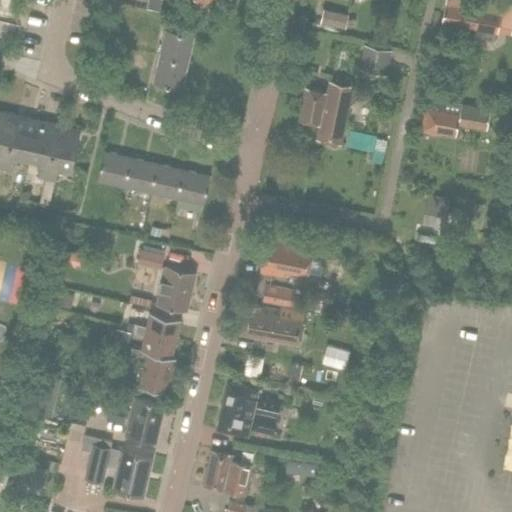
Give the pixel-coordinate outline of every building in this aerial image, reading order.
[(160,0),(147,0),(146,7),(159,10),(160,0)] [(460,26),(474,28),(474,32),(477,37),(493,39),(497,37),(498,32),(511,34),(511,30),(511,5),(485,0),(482,0),(482,2),(470,0),(445,0),(440,27),(459,31),(460,26)] [(320,22),(345,28),(348,14),(323,8),(320,22)] [(165,28),(159,55),(187,62),(193,35),(165,28)] [(392,49),(364,43),(359,67),(387,73),(392,49)] [(181,89),(187,62),(159,55),(152,82),(181,89)] [(316,138),(319,139),(340,143),(350,96),(358,98),(376,101),(378,90),(353,85),(329,79),(326,91),(305,86),(298,119),(319,124),(316,138)] [(486,128),(489,108),(461,103),(460,104),(428,98),(426,107),(425,106),(421,129),(455,135),(457,123),(486,128)] [(0,167),(3,168),(16,114),(0,110),(0,167)] [(16,114),(3,168),(12,170),(16,155),(28,158),(37,119),(16,114)] [(37,176),(46,178),(58,124),(37,119),(28,158),(40,160),(37,176)] [(58,124),(46,178),(54,180),(58,165),(70,168),(80,129),(58,124)] [(378,148),(381,133),(354,129),(352,144),(378,148)] [(123,185),(130,157),(103,151),(97,179),(123,185)] [(123,185),(150,191),(156,163),(130,157),(123,185)] [(150,191),(176,197),(183,169),(156,163),(150,191)] [(209,175),(183,169),(176,197),(203,203),(209,175)] [(49,203),(52,190),(43,189),(41,201),(49,203)] [(445,226),(449,200),(425,197),(421,222),(445,226)] [(307,275),(313,244),(284,238),(284,241),(265,238),(259,271),(283,276),(284,270),(307,275)] [(137,263),(161,268),(165,249),(143,245),(142,249),(140,248),(137,263)] [(94,267),(96,253),(74,251),(73,265),(94,267)] [(0,298),(22,302),(28,265),(0,260),(0,298)] [(186,310),(195,271),(165,264),(155,303),(186,310)] [(292,306),(295,290),(265,284),(262,300),(292,306)] [(129,301),(150,306),(151,298),(130,294),(129,301)] [(327,311),(329,298),(315,296),(313,309),(327,311)] [(299,343),(305,312),(279,307),(279,310),(244,303),(238,332),(299,343)] [(135,323),(134,327),(175,337),(180,318),(150,311),(146,325),(135,323)] [(144,335),(141,348),(171,355),(175,337),(134,327),(133,332),(144,335)] [(130,331),(116,328),(113,339),(128,343),(130,331)] [(332,343),(327,362),(351,368),(356,349),(332,343)] [(171,355),(141,348),(130,346),(128,356),(144,360),(139,385),(167,391),(175,356),(171,355)] [(265,375),(268,357),(252,354),(248,372),(265,375)] [(298,382),(302,363),(291,361),(287,380),(298,382)] [(30,412),(52,417),(61,376),(39,371),(30,412)] [(277,388),(279,381),(263,378),(261,385),(277,388)] [(253,409),(256,395),(258,388),(248,386),(249,386),(227,381),(216,427),(238,433),(238,432),(247,434),(249,427),(272,433),(277,414),(253,409)] [(155,441),(164,403),(134,396),(130,410),(125,408),(126,406),(110,402),(106,418),(122,422),(122,419),(128,420),(125,434),(155,441)] [(89,450),(83,477),(102,481),(106,466),(117,468),(112,488),(142,495),(151,457),(121,449),(121,450),(111,447),(96,444),(91,443),(89,450)] [(242,450),(240,461),(231,459),(232,453),(211,448),(203,484),(223,489),(223,488),(244,493),(247,480),(246,480),(252,452),(242,450)] [(42,491),(48,468),(20,462),(15,485),(42,491)] [(229,499),(226,511),(225,511),(251,511),(253,505),(229,499)]
